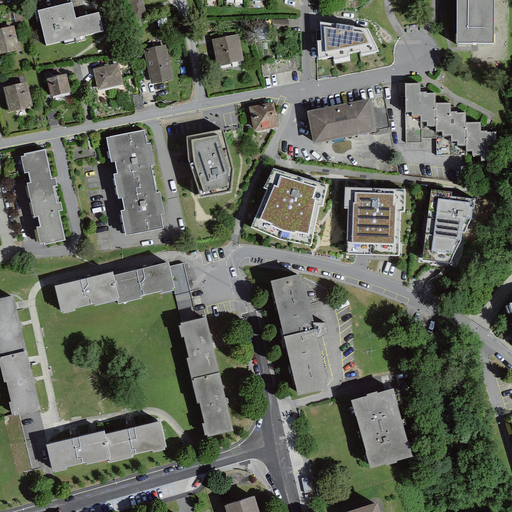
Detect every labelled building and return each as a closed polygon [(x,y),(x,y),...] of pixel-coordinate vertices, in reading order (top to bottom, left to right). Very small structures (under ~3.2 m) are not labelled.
[(142,0),(134,0),(129,1),(135,20),(147,16),(142,0)] [(458,0),(458,45),(471,45),(475,45),(493,45),(493,0),(458,0)] [(77,1),(42,8),(50,45),(109,33),(104,12),(80,17),(77,1)] [(289,20),(272,21),(273,31),(289,30),(289,20)] [(368,29),(320,22),(321,41),(318,41),(318,59),(333,57),(334,60),(350,57),(349,53),(360,51),(361,55),(379,52),(368,29)] [(13,25),(0,28),(0,50),(19,45),(13,25)] [(239,39),(217,43),(222,66),(244,61),(239,39)] [(165,45),(146,50),(154,85),(173,81),(165,45)] [(296,58),(262,64),(264,78),(299,72),(296,58)] [(119,65),(98,70),(102,89),(124,85),(119,65)] [(69,74),(48,78),(52,98),(73,93),(69,74)] [(29,81),(7,85),(11,105),(33,101),(29,81)] [(480,155),(479,158),(489,159),(496,144),(496,131),(480,130),(481,122),(466,121),(466,111),(450,110),(450,102),(435,101),(435,92),(424,92),(420,90),(420,82),(403,82),(401,136),(406,124),(405,142),(422,142),(423,127),(431,127),(440,132),(440,137),(448,137),(448,142),(455,145),(464,145),(463,149),(476,155),(480,155)] [(309,140),(373,132),(369,100),(305,107),(309,140)] [(277,104),(255,109),(259,128),(281,124),(277,104)] [(236,124),(195,129),(194,149),(211,192),(243,185),(250,161),(236,124)] [(144,130),(107,138),(112,161),(115,161),(118,173),(114,173),(119,198),(122,197),(125,210),(121,211),(126,235),(163,227),(160,214),(164,213),(160,192),(156,193),(151,166),(155,165),(150,143),(147,144),(144,130)] [(45,149),(24,154),(24,156),(21,157),(25,172),(29,172),(31,182),(28,183),(35,216),(38,216),(41,226),(37,227),(41,243),(44,242),(45,244),(65,239),(59,211),(63,210),(61,202),(57,203),(53,186),(57,185),(55,177),(51,178),(45,149)] [(268,187),(250,228),(278,239),(311,246),(318,206),(323,207),(326,185),(275,169),(265,186),(268,187)] [(404,191),(345,190),(344,211),(348,211),(347,257),(398,258),(399,211),(404,211),(404,191)] [(471,218),(475,199),(451,197),(451,192),(431,190),(423,258),(450,262),(461,240),(463,233),(466,233),(471,218)] [(57,285),(64,313),(123,297),(125,302),(179,288),(180,293),(194,289),(188,263),(176,267),(174,260),(119,274),(118,269),(57,285)] [(297,270),(267,278),(296,394),(326,387),(297,270)] [(13,294),(0,297),(0,349),(0,350),(25,344),(13,294)] [(212,317),(184,324),(211,436),(240,430),(212,317)] [(26,349),(1,355),(15,412),(40,406),(26,349)] [(394,390),(353,401),(371,468),(412,457),(394,390)] [(108,430),(50,445),(57,473),(114,458),(116,463),(174,448),(167,420),(109,435),(108,430)] [(260,511),(256,497),(227,506),(228,511),(260,511)]
